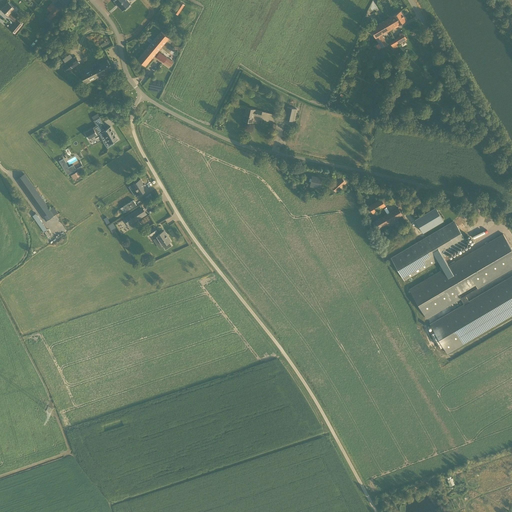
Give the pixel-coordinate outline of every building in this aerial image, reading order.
[(125,9),(129,6),(128,5),(131,4),(127,0),(114,0),(117,4),(119,6),(119,7),(123,11),(125,9)] [(174,12),(178,15),(184,5),(179,1),(172,12),(173,13),(174,12)] [(12,12),(15,9),(8,2),(1,9),(13,21),(18,15),(16,13),(15,14),(12,12)] [(51,11),(47,16),(52,19),(59,10),(60,9),(54,5),(50,11),(51,11)] [(386,19),(392,28),(398,25),(406,20),(401,11),(386,19)] [(370,29),(376,38),(376,39),(379,43),(381,47),(387,44),(382,36),(381,35),(392,28),(386,19),(370,29)] [(18,20),(12,26),(9,30),(14,34),(17,31),(22,25),(22,24),(19,21),(18,20)] [(138,60),(145,66),(169,38),(161,32),(159,35),(158,34),(146,48),(147,49),(138,60)] [(398,45),(407,39),(403,32),(400,34),(401,36),(395,39),(398,45)] [(398,45),(395,39),(390,43),(393,48),(398,45)] [(63,59),(65,62),(73,57),(71,54),(63,59)] [(173,61),(167,57),(164,62),(170,66),(173,61)] [(104,72),(111,68),(110,65),(107,60),(99,64),(100,65),(93,69),(92,67),(81,73),(84,72),(89,82),(86,83),(86,84),(96,79),(95,78),(98,77),(105,74),(104,72)] [(72,61),(63,67),(63,68),(64,67),(67,71),(66,72),(75,66),(72,61)] [(245,113),(246,113),(244,120),(252,122),(254,115),(261,117),(262,111),(255,110),(246,107),(245,113)] [(282,113),(281,116),(281,119),(284,119),(294,121),(297,109),(287,107),(285,114),(282,113)] [(103,131),(99,125),(96,118),(94,119),(93,120),(97,126),(85,133),(88,139),(99,133),(102,132),(101,132),(103,131)] [(107,138),(110,144),(118,140),(110,126),(101,132),(105,139),(107,138)] [(46,221),(54,216),(50,210),(26,176),(19,180),(18,181),(46,221)] [(320,188),(322,178),(312,176),(310,186),(320,188)] [(346,182),(342,178),(332,187),(336,192),(346,182)] [(147,189),(144,186),(143,183),(140,179),(132,185),(139,195),(147,189)] [(382,198),(368,206),(373,213),(386,205),(382,198)] [(435,207),(415,219),(423,232),(443,220),(435,207)] [(402,214),(398,208),(372,223),(376,230),(386,224),(386,225),(388,224),(387,223),(402,214)] [(124,218),(128,225),(142,217),(137,210),(124,218)] [(37,213),(33,216),(44,232),(48,229),(37,213)] [(405,280),(438,260),(443,257),(466,243),(462,236),(468,232),(473,240),(490,229),(483,218),(473,224),(467,214),(453,221),(392,258),(405,280)] [(156,236),(157,237),(153,239),(159,249),(163,246),(165,250),(172,246),(169,242),(171,241),(164,231),(158,234),(157,232),(157,231),(155,228),(148,232),(151,236),(155,233),(156,236)] [(389,231),(382,241),(387,244),(393,235),(389,231)] [(449,266),(443,257),(438,260),(443,269),(409,289),(426,319),(460,299),(465,296),(511,268),(511,249),(503,234),(449,266)] [(511,275),(469,301),(465,296),(460,299),(464,304),(430,324),(434,331),(430,333),(440,349),(443,347),(447,353),(511,315),(511,275)]
